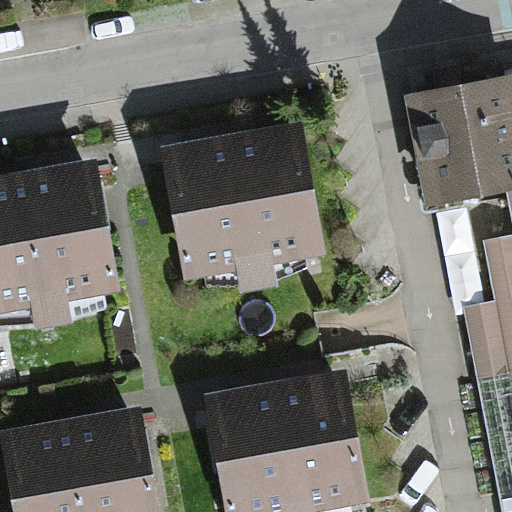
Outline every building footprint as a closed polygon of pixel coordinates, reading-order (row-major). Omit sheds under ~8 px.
[(511,78),(413,98),(432,198),(511,182),(511,78)] [(173,159),(192,264),(313,242),(295,137),(173,159)] [(97,281),(108,279),(89,174),(0,189),(0,320),(1,324),(39,321),(67,316),(102,306),(97,281)] [(511,223),(511,370),(477,378),(502,511),(511,511),(511,215),(510,215),(511,223)] [(236,511),(357,489),(338,384),(217,405),(236,511)] [(12,444),(24,511),(149,511),(134,420),(12,442),(12,444)]
